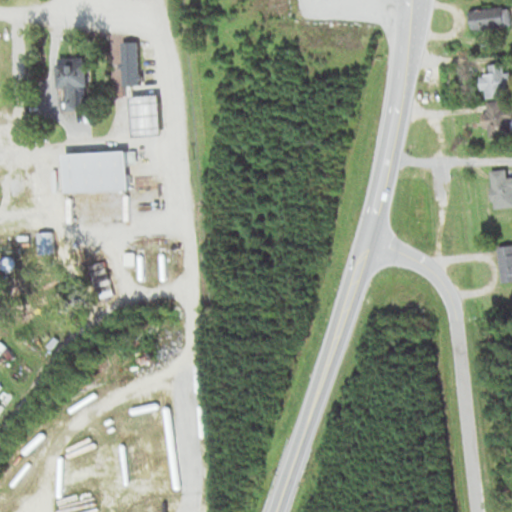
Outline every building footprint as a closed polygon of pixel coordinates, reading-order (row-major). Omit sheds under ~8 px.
[(470,10),(473,30),(511,24),(511,14),(511,4),(470,10)] [(60,60),(61,87),(70,88),(70,98),(64,98),(65,108),(84,106),(84,96),(87,95),(87,87),(91,87),(90,59),(60,60)] [(490,64),(511,62),(511,68),(511,88),(508,90),(509,95),(489,98),(489,91),(482,91),(480,75),(492,74),(490,64)] [(135,96),(164,94),(167,134),(138,136),(135,96)] [(511,98),(488,102),(490,110),(483,113),(485,127),(491,127),(493,139),(511,136),(511,98)] [(66,152),(69,192),(132,189),(130,149),(66,152)] [(511,167),(492,170),(496,209),(511,206),(511,167)] [(29,170),(47,169),(50,193),(31,195),(29,170)] [(12,178),(23,177),(24,189),(13,190),(12,178)] [(499,247),(511,245),(511,281),(503,282),(499,247)] [(105,288),(109,296),(120,290),(116,283),(105,288)]
